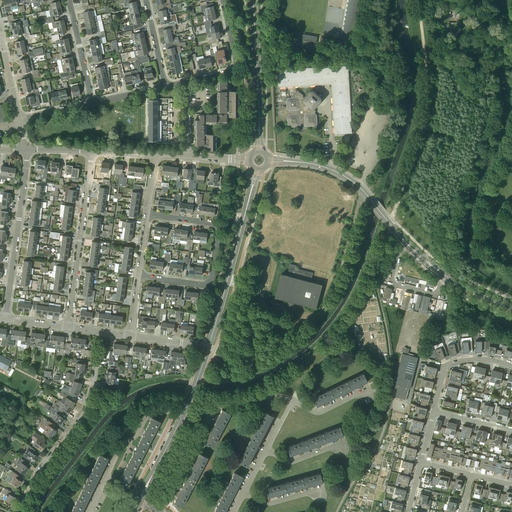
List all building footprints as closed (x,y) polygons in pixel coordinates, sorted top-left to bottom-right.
[(12,11),(11,7),(9,0),(3,0),(4,6),(1,7),(3,17),(7,17),(6,13),(12,11)] [(37,9),(41,8),(40,5),(39,2),(36,3),(35,0),(28,0),(30,3),(33,2),(34,7),(37,6),(37,9)] [(50,0),(49,0),(43,2),(44,5),(49,3),(51,10),(61,8),(59,1),(55,2),(54,0),(50,0)] [(125,2),(124,0),(123,0),(118,1),(119,4),(124,3),(125,6),(128,6),(128,9),(137,7),(136,1),(130,2),(130,1),(125,2)] [(346,0),(341,35),(356,37),(362,0),(346,0)] [(205,15),(215,13),(214,6),(208,7),(207,4),(200,6),(201,9),(202,12),(204,12),(205,15)] [(160,18),(170,15),(171,15),(171,12),(167,13),(166,9),(172,8),(171,5),(164,7),(165,10),(159,11),(160,18)] [(82,13),(84,18),(93,16),(92,11),(95,10),(94,7),(88,9),(89,12),(82,13)] [(50,16),(52,16),(62,14),(61,8),(51,10),(49,10),(50,16)] [(215,13),(205,15),(206,21),(204,22),(205,25),(212,23),(211,20),(217,19),(215,13)] [(171,18),(170,15),(160,18),(162,24),(168,23),(168,26),(175,24),(175,21),(174,17),(171,18)] [(85,24),(97,21),(96,16),(93,16),(84,18),(85,24)] [(140,17),(128,20),(129,25),(125,26),(125,27),(123,28),(123,31),(138,28),(137,24),(141,23),(140,17)] [(11,23),(12,30),(21,28),(25,27),(23,20),(21,21),(20,18),(14,19),(13,18),(8,19),(8,23),(14,21),(14,22),(11,23)] [(53,29),(57,28),(65,26),(63,20),(54,22),(53,19),(47,20),(48,23),(52,22),(53,29)] [(86,29),(99,26),(97,21),(85,24),(86,29)] [(207,34),(208,34),(220,32),(218,25),(212,26),(212,23),(205,25),(207,34)] [(165,37),(172,35),(174,34),(173,28),(176,27),(175,24),(168,26),(169,29),(163,30),(165,37)] [(66,32),(65,26),(57,28),(58,31),(54,32),(55,35),(51,36),(51,39),(59,37),(58,34),(66,32)] [(100,32),(99,26),(86,29),(87,35),(98,32),(98,35),(105,34),(104,31),(100,32)] [(22,34),(21,28),(12,30),(14,36),(22,34)] [(221,38),(220,32),(208,34),(209,38),(213,37),(213,40),(208,41),(209,44),(211,43),(219,42),(218,39),(221,38)] [(90,46),(99,44),(102,43),(101,38),(105,37),(105,34),(98,35),(99,38),(89,40),(90,46)] [(316,43),(317,39),(318,37),(304,34),(302,44),(295,43),(294,50),(315,54),(316,47),(311,46),(312,42),(316,43)] [(172,35),(165,37),(166,43),(172,42),(173,45),(179,43),(179,40),(174,41),(173,38),(172,35)] [(59,43),(60,47),(69,45),(67,38),(60,40),(59,37),(51,39),(52,42),(56,41),(57,44),(59,43)] [(178,47),(180,46),(179,43),(173,45),(173,48),(167,49),(169,55),(176,54),(182,53),(181,49),(178,50),(178,47)] [(69,45),(60,47),(62,53),(55,54),(56,57),(62,56),(63,56),(63,53),(70,51),(69,45)] [(26,53),(28,52),(28,55),(34,54),(43,52),(42,47),(33,49),(33,51),(29,52),(28,46),(24,46),(17,48),(18,54),(26,53)] [(146,48),(137,50),(134,51),(135,57),(131,58),(127,59),(128,62),(135,61),(138,60),(147,58),(147,54),(148,54),(146,48)] [(223,51),(218,52),(214,53),(214,56),(215,59),(218,58),(219,64),(227,63),(225,56),(224,56),(223,51)] [(31,58),(35,57),(34,54),(28,55),(29,58),(19,60),(21,67),(32,64),(31,58)] [(176,54),(169,55),(170,62),(178,60),(176,54)] [(62,59),(62,56),(56,57),(56,60),(60,59),(62,66),(73,63),(72,57),(62,59)] [(211,58),(204,59),(206,67),(212,66),(211,58)] [(206,67),(204,59),(198,61),(200,69),(206,67)] [(172,68),(179,66),(178,60),(170,62),(172,68)] [(113,61),(111,61),(104,63),(105,66),(95,68),(96,73),(108,71),(107,65),(113,64),(113,61)] [(74,69),(73,63),(62,66),(63,72),(59,73),(60,77),(61,77),(65,76),(72,75),(75,74),(75,71),(71,72),(71,70),(74,69)] [(32,74),(38,72),(38,70),(37,70),(34,70),(32,64),(21,67),(22,73),(32,71),(32,74)] [(179,66),(172,68),(173,75),(181,73),(179,66)] [(348,66),(278,70),(279,88),(332,84),(334,134),(352,133),(348,66)] [(137,67),(138,71),(131,73),(133,84),(140,82),(138,73),(141,72),(140,67),(137,67)] [(144,70),(145,73),(147,81),(153,79),(151,69),(144,70)] [(110,76),(108,71),(96,73),(97,79),(109,76),(110,76)] [(130,71),(126,72),(126,75),(124,76),(126,85),(133,84),(131,73),(130,71)] [(57,89),(58,91),(60,100),(67,98),(66,93),(69,92),(66,79),(65,76),(61,77),(64,87),(57,89)] [(109,76),(97,79),(98,84),(110,81),(109,76)] [(22,86),(30,84),(28,78),(21,79),(22,86)] [(113,87),(116,86),(114,80),(110,81),(98,84),(100,89),(113,87)] [(215,140),(215,137),(216,137),(216,134),(207,135),(207,130),(207,129),(207,123),(212,123),(212,122),(215,122),(215,123),(220,123),(220,122),(222,122),(222,123),(228,123),(228,117),(239,117),(239,112),(238,112),(238,109),(239,109),(239,102),(238,102),(238,99),(239,99),(239,96),(238,96),(238,94),(239,94),(239,91),(228,91),(228,81),(218,81),(218,87),(219,87),(219,89),(218,89),(218,97),(219,97),(219,99),(218,99),(218,107),(219,107),(219,110),(218,110),(218,112),(212,112),(207,112),(207,110),(203,110),(203,112),(194,112),(194,115),(200,114),(200,119),(196,119),(196,122),(197,122),(196,124),(196,130),(197,130),(197,132),(196,132),(196,140),(197,140),(197,143),(196,143),(196,145),(207,145),(207,150),(216,150),(216,145),(215,145),(215,142),(216,142),(216,140),(215,140)] [(34,83),(30,84),(22,86),(23,92),(32,90),(33,93),(39,92),(38,89),(35,90),(34,83)] [(80,94),(78,86),(77,83),(70,85),(71,87),(72,92),(73,97),(74,97),(74,96),(80,94)] [(60,100),(58,91),(50,92),(52,102),(60,100)] [(322,98),(314,91),(313,91),(311,91),(304,98),(303,97),(303,95),(299,91),(296,91),(292,96),(292,98),(288,98),(286,100),(287,106),(283,107),(279,112),(279,115),(284,120),(287,119),(288,126),(290,128),(299,127),(301,125),(301,124),(304,124),(305,125),(307,127),(316,126),(318,124),(317,115),(315,113),(314,113),(314,110),(322,101),(322,98)] [(26,104),(30,104),(31,106),(39,104),(38,95),(40,95),(40,92),(39,92),(33,93),(31,93),(32,96),(25,98),(26,104)] [(48,169),(44,169),(45,161),(38,160),(38,162),(36,162),(35,163),(34,169),(36,169),(40,170),(40,172),(42,173),(42,174),(43,174),(43,177),(43,182),(46,183),(48,169)] [(61,170),(58,170),(59,163),(52,162),(50,171),(57,171),(56,178),(60,178),(61,170)] [(108,173),(109,163),(102,162),(100,172),(108,173)] [(64,174),(71,175),(72,165),(72,166),(69,165),(69,164),(65,164),(64,174)] [(115,164),(114,172),(121,173),(122,165),(115,164)] [(72,165),(71,175),(71,177),(78,177),(79,170),(80,170),(80,166),(76,165),(75,166),(72,165)] [(7,177),(8,167),(2,166),(1,171),(0,171),(0,172),(0,174),(0,175),(0,177),(3,178),(3,177),(7,177)] [(128,166),(127,175),(134,176),(136,167),(128,166)] [(170,175),(171,167),(164,166),(163,174),(170,175)] [(15,169),(8,167),(7,177),(9,178),(8,179),(13,180),(15,169)] [(142,177),(143,168),(136,167),(134,176),(142,177)] [(179,168),(171,167),(170,175),(178,176),(179,168)] [(185,168),(184,176),(183,179),(190,180),(190,179),(191,179),(191,177),(192,169),(185,168)] [(197,183),(204,184),(205,171),(198,170),(197,180),(194,180),(193,187),(196,188),(197,183)] [(218,179),(219,173),(216,173),(216,172),(215,172),(215,173),(211,173),(210,181),(207,180),(207,184),(213,186),(220,186),(221,180),(218,179)] [(99,187),(98,193),(106,194),(107,189),(110,189),(111,186),(109,185),(102,184),(102,188),(99,187)] [(9,189),(5,189),(1,189),(0,194),(3,195),(2,198),(12,200),(12,197),(10,197),(10,193),(9,193),(9,189)] [(188,196),(187,204),(186,212),(193,213),(194,205),(193,205),(194,197),(188,196)] [(0,217),(9,219),(9,216),(7,216),(8,212),(6,212),(6,209),(7,209),(4,208),(4,205),(9,206),(9,202),(11,203),(12,200),(2,198),(2,202),(0,201),(0,217)] [(167,198),(167,201),(165,209),(173,210),(174,202),(170,201),(171,198),(167,198)] [(158,208),(165,209),(167,201),(159,200),(158,208)] [(214,216),(215,213),(218,213),(219,204),(209,203),(208,205),(207,215),(214,216)] [(200,214),(207,215),(208,205),(204,205),(204,206),(201,205),(200,209),(200,214)] [(0,226),(3,227),(4,225),(6,225),(6,221),(9,221),(9,219),(0,217),(0,226)] [(162,227),(156,226),(154,236),(161,237),(162,227)] [(171,237),(168,236),(169,228),(162,227),(161,237),(161,239),(167,240),(167,243),(170,244),(171,237)] [(173,239),(180,240),(182,229),(175,229),(175,231),(172,231),(171,237),(170,244),(173,244),(173,239)] [(188,230),(182,229),(180,240),(184,241),(184,242),(185,243),(187,243),(186,246),(189,246),(190,239),(191,234),(188,233),(188,230)] [(49,240),(53,240),(53,238),(59,239),(60,233),(50,232),(49,237),(49,240)] [(99,249),(105,250),(109,250),(110,247),(103,246),(99,245),(100,243),(92,241),(91,248),(99,249)] [(195,274),(197,263),(193,262),(193,266),(190,266),(189,273),(195,274)] [(197,263),(195,274),(202,275),(204,264),(197,263)] [(119,264),(117,273),(127,274),(127,271),(129,271),(130,265),(119,264)] [(285,305),(304,310),(306,306),(316,309),(323,285),(311,282),(313,273),(296,268),(297,266),(290,264),(287,275),(281,274),(275,298),(286,301),(285,305)] [(97,271),(90,269),(85,269),(85,271),(86,271),(85,277),(93,278),(96,279),(97,271)] [(52,292),(58,293),(59,290),(61,291),(61,285),(54,283),(53,290),(52,292)] [(147,286),(146,297),(151,297),(152,298),(153,294),(154,287),(147,286)] [(163,294),(162,296),(161,303),(164,304),(165,296),(172,297),(173,289),(167,288),(166,294),(163,294)] [(179,298),(178,304),(181,304),(182,299),(182,296),(179,296),(180,290),(173,289),(172,297),(171,302),(175,302),(176,297),(179,298)] [(392,290),(386,289),(384,298),(390,300),(392,290)] [(85,301),(88,301),(91,302),(93,302),(95,291),(91,290),(91,291),(83,290),(82,296),(86,296),(85,301)] [(411,295),(403,293),(401,303),(408,305),(411,295)] [(430,298),(423,296),(420,309),(427,311),(430,298)] [(41,313),(43,302),(43,300),(40,299),(39,301),(33,300),(32,309),(35,310),(35,313),(41,313)] [(441,316),(444,302),(437,301),(434,314),(441,316)] [(93,312),(86,312),(85,319),(92,320),(92,317),(95,317),(96,312),(96,310),(93,309),(93,312)] [(103,322),(104,314),(98,313),(99,312),(96,312),(95,317),(95,318),(98,318),(97,321),(103,322)] [(159,320),(160,314),(157,313),(156,318),(150,317),(148,328),(155,329),(156,320),(159,320)] [(148,328),(150,317),(143,316),(143,319),(139,318),(139,323),(142,324),(142,327),(148,328)] [(8,342),(9,335),(5,334),(6,329),(0,328),(0,337),(2,337),(1,341),(8,342)] [(12,335),(9,335),(8,342),(14,343),(14,339),(18,340),(19,331),(12,330),(12,335)] [(27,345),(28,338),(25,337),(25,332),(19,331),(18,340),(21,340),(21,344),(27,345)] [(31,338),(28,338),(27,345),(33,346),(33,342),(37,342),(38,333),(32,332),(31,338)] [(36,346),(40,347),(46,347),(47,340),(44,340),(45,334),(38,333),(37,342),(36,346)] [(51,335),(50,341),(47,340),(46,347),(52,348),(55,349),(57,336),(51,335)] [(65,350),(66,343),(63,342),(64,337),(57,336),(55,349),(59,349),(65,350)] [(65,350),(70,351),(73,349),(77,350),(77,347),(78,339),(71,338),(71,343),(66,343),(65,350)] [(78,339),(77,347),(77,350),(80,351),(80,352),(83,353),(83,355),(91,357),(91,350),(84,349),(84,348),(85,340),(78,339)] [(472,341),(462,342),(463,353),(469,352),(469,349),(472,349),(472,341)] [(482,349),(485,349),(486,342),(486,341),(476,341),(475,352),(482,352),(482,349)] [(501,355),(502,351),(502,350),(496,349),(496,347),(490,346),(490,342),(486,342),(485,349),(489,349),(488,353),(501,355)] [(460,350),(458,343),(448,345),(451,356),(457,354),(456,351),(460,350)] [(110,351),(109,356),(112,357),(112,355),(119,355),(119,352),(120,345),(114,344),(113,351),(110,351)] [(511,358),(511,351),(507,350),(508,346),(503,345),(502,350),(502,351),(506,352),(504,356),(511,358)] [(447,353),(445,346),(435,350),(439,360),(445,358),(444,355),(447,353)] [(146,348),(139,347),(138,355),(141,356),(141,359),(144,360),(143,366),(146,366),(147,359),(144,359),(146,348)] [(420,351),(414,350),(412,356),(402,353),(394,385),(396,385),(393,397),(406,400),(409,389),(410,389),(420,351)] [(184,364),(185,364),(185,359),(183,359),(184,353),(177,352),(176,360),(176,364),(184,365),(184,364)] [(0,367),(6,371),(11,361),(9,360),(5,358),(0,355),(0,367)] [(427,380),(432,381),(433,378),(435,378),(436,373),(434,372),(435,368),(427,365),(425,372),(428,373),(427,380)] [(104,377),(115,378),(116,372),(116,369),(123,370),(123,367),(117,366),(116,368),(111,367),(110,371),(107,371),(107,375),(105,374),(104,377)] [(473,377),(478,378),(481,367),(476,366),(474,372),(471,372),(469,378),(473,378),(473,377)] [(483,381),(486,382),(488,376),(484,375),(486,369),(481,367),(478,378),(483,379),(483,381)] [(452,370),(450,375),(461,377),(462,373),(464,373),(465,370),(459,369),(458,372),(452,370)] [(490,381),(495,382),(497,372),(492,370),(491,377),(488,376),(486,382),(489,383),(490,381)] [(497,372),(495,382),(494,386),(499,387),(500,385),(503,386),(504,380),(501,379),(503,373),(497,372)] [(347,381),(351,390),(358,386),(359,388),(362,387),(361,385),(368,381),(364,373),(347,381)] [(460,382),(461,377),(450,375),(449,379),(456,381),(455,384),(461,385),(462,382),(460,382)] [(506,385),(511,386),(511,384),(511,375),(509,375),(507,381),(504,380),(503,386),(506,387),(506,385)] [(115,378),(104,377),(104,379),(106,379),(105,383),(111,384),(111,387),(105,386),(105,389),(115,390),(116,384),(114,384),(115,378)] [(431,386),(432,381),(427,380),(423,379),(422,385),(425,386),(423,393),(428,395),(429,391),(431,392),(433,386),(431,386)] [(73,381),(72,387),(82,390),(82,388),(81,387),(82,383),(73,381)] [(341,395),(342,396),(345,395),(345,393),(351,390),(347,381),(330,390),(335,398),(341,395)] [(461,385),(455,384),(454,387),(448,385),(447,390),(459,393),(461,385)] [(82,390),(72,387),(66,385),(63,393),(67,394),(68,392),(70,393),(76,395),(78,395),(79,392),(81,392),(82,390)] [(325,405),(329,403),(328,401),(335,398),(330,390),(313,398),(318,406),(325,403),(325,405)] [(451,399),(457,400),(459,393),(447,390),(446,394),(452,396),(451,399)] [(428,395),(423,393),(420,392),(418,399),(422,400),(420,407),(425,408),(426,405),(428,405),(429,400),(427,399),(428,395)] [(67,398),(66,397),(64,396),(61,401),(62,402),(73,409),(75,407),(73,406),(75,402),(67,398)] [(471,412),(474,401),(469,400),(470,399),(467,398),(465,404),(468,405),(467,411),(471,412)] [(455,408),(457,400),(451,399),(450,402),(444,400),(443,405),(455,408)] [(474,401),(471,412),(476,413),(477,407),(480,408),(482,402),(479,401),(478,403),(474,401)] [(62,413),(64,410),(69,413),(71,410),(72,411),(73,409),(62,402),(59,407),(54,404),(53,407),(58,410),(62,413)] [(482,402),(480,408),(483,409),(482,415),(486,416),(489,405),(485,404),(485,403),(482,402)] [(60,424),(61,424),(64,419),(57,413),(58,410),(53,407),(46,403),(46,404),(44,406),(44,407),(52,412),(51,413),(55,415),(52,418),(60,424)] [(489,405),(486,416),(491,417),(493,411),(496,412),(497,406),(494,405),(494,406),(489,405)] [(418,413),(417,420),(422,421),(423,418),(425,419),(426,413),(424,413),(425,408),(420,407),(416,406),(415,412),(418,413)] [(497,406),(496,412),(498,412),(497,419),(502,420),(504,409),(500,408),(500,406),(497,406)] [(217,419),(213,426),(221,430),(230,414),(222,409),(218,416),(217,415),(215,418),(217,419)] [(504,409),(502,420),(506,421),(508,415),(511,415),(511,410),(511,409),(509,409),(509,410),(504,409)] [(271,427),(272,424),(271,423),(274,416),(266,412),(257,429),(266,433),(269,426),(271,427)] [(56,430),(51,427),(53,424),(44,417),(42,419),(44,421),(40,427),(44,430),(43,432),(48,436),(48,435),(51,437),(56,430)] [(155,431),(157,432),(158,429),(157,428),(160,422),(152,417),(143,434),(151,438),(155,431)] [(415,427),(413,434),(418,435),(419,432),(421,432),(423,427),(421,426),(422,421),(417,420),(413,419),(412,426),(415,427)] [(442,420),(437,419),(434,430),(439,431),(439,432),(442,433),(443,427),(440,427),(442,420)] [(446,428),(443,427),(442,433),(449,435),(450,434),(452,423),(448,422),(446,428)] [(457,424),(452,423),(450,434),(454,435),(454,436),(457,437),(458,431),(455,430),(457,424)] [(213,447),(221,430),(213,426),(210,433),(208,432),(206,435),(208,436),(205,443),(213,447)] [(461,432),(458,431),(457,437),(460,438),(460,436),(465,437),(468,427),(463,426),(461,432)] [(341,427),(323,433),(327,442),(334,439),(334,441),(338,440),(337,438),(344,435),(341,427)] [(472,428),(468,427),(465,437),(469,439),(469,440),(472,441),(474,435),(471,434),(472,428)] [(262,440),(266,433),(257,429),(249,445),(257,449),(260,443),(262,444),(264,440),(262,440)] [(476,436),(474,435),(472,441),(475,442),(475,440),(480,441),(483,431),(478,429),(476,436)] [(487,432),(483,431),(480,441),(485,442),(484,444),(487,445),(489,439),(486,438),(487,432)] [(46,444),(44,443),(46,440),(42,437),(35,432),(30,438),(35,441),(32,444),(41,450),(46,444)] [(306,440),(309,449),(316,446),(317,448),(320,447),(320,445),(327,442),(323,433),(306,440)] [(418,435),(413,434),(410,433),(408,439),(412,440),(410,447),(415,449),(416,445),(418,446),(419,440),(417,440),(418,435)] [(492,439),(489,439),(487,445),(490,445),(491,444),(495,445),(498,434),(493,433),(492,439)] [(143,434),(135,451),(143,455),(146,448),(148,449),(150,446),(148,445),(151,438),(143,434)] [(500,446),(499,448),(499,449),(502,450),(502,448),(504,443),(501,442),(502,435),(498,434),(495,445),(500,446)] [(507,443),(504,443),(502,448),(505,449),(506,448),(510,449),(511,441),(511,437),(508,437),(507,443)] [(309,449),(306,440),(288,447),(291,456),(299,453),(299,455),(303,453),(302,452),(309,449)] [(432,458),(436,459),(439,447),(434,446),(435,444),(431,443),(427,456),(431,457),(431,456),(432,456),(432,458)] [(27,449),(23,455),(33,462),(37,456),(32,453),(35,449),(26,444),(24,446),(27,449)] [(257,449),(249,445),(240,462),(248,466),(252,459),(253,460),(255,457),(253,456),(257,449)] [(410,447),(406,446),(405,453),(408,454),(406,461),(411,462),(412,459),(414,459),(416,454),(414,453),(415,449),(410,447)] [(439,447),(436,459),(439,459),(439,458),(444,459),(445,459),(447,450),(448,447),(444,446),(443,449),(439,447)] [(445,459),(444,459),(444,460),(448,461),(448,460),(453,461),(455,452),(456,449),(452,448),(451,451),(447,450),(445,459)] [(453,461),(452,463),(456,463),(456,462),(461,463),(463,454),(464,454),(464,451),(460,450),(460,453),(455,452),(453,461)] [(135,451),(126,467),(134,471),(138,465),(139,466),(141,463),(139,462),(143,455),(135,451)] [(472,456),(473,453),(469,452),(468,455),(464,454),(463,454),(461,463),(461,465),(464,466),(465,464),(469,465),(472,456)] [(190,470),(199,474),(207,457),(199,453),(196,460),(194,459),(192,462),(194,463),(190,470)] [(100,454),(91,471),(100,475),(103,468),(105,469),(106,466),(105,465),(108,458),(100,454)] [(480,458),(481,455),(477,454),(476,457),(472,456),(469,465),(469,467),(473,468),(473,466),(477,467),(478,467),(480,458)] [(24,460),(18,456),(14,463),(18,466),(16,469),(24,475),(28,468),(26,467),(26,466),(22,463),(24,460)] [(488,460),(489,460),(489,457),(485,456),(485,459),(480,458),(478,467),(477,467),(477,469),(481,470),(481,468),(486,469),(488,460)] [(497,462),(497,459),(494,458),(493,461),(489,460),(488,460),(486,469),(485,471),(489,472),(490,470),(494,471),(497,462)] [(406,461),(403,460),(401,466),(405,467),(403,474),(400,473),(399,474),(408,476),(409,473),(411,473),(412,468),(410,467),(411,462),(406,461)] [(505,464),(506,462),(502,461),(501,463),(497,462),(494,471),(494,473),(497,474),(498,472),(502,473),(503,473),(505,464)] [(511,471),(511,463),(510,463),(509,465),(505,464),(503,473),(502,473),(502,475),(506,476),(506,474),(511,475),(511,476),(511,471)] [(129,481),(131,482),(132,479),(131,478),(134,471),(126,467),(117,484),(126,488),(129,481)] [(185,476),(184,479),(185,480),(182,486),(190,491),(199,474),(190,470),(187,476),(185,476)] [(18,487),(21,481),(17,479),(19,475),(11,471),(9,475),(10,476),(7,480),(11,482),(18,487)] [(100,475),(91,471),(83,488),(91,492),(95,485),(97,486),(98,483),(96,482),(100,475)] [(429,483),(433,484),(434,478),(431,477),(433,472),(427,471),(424,481),(430,482),(429,483)] [(239,487),(241,484),(239,483),(243,477),(235,472),(226,489),(234,493),(238,486),(239,487)] [(303,478),(305,487),(313,485),(313,487),(317,486),(316,484),(323,482),(321,473),(303,478)] [(407,481),(408,476),(399,474),(398,480),(401,481),(399,488),(396,487),(399,488),(405,490),(406,486),(408,487),(409,481),(407,481)] [(434,478),(433,484),(435,485),(436,485),(436,484),(442,485),(444,475),(439,474),(437,479),(434,478)] [(450,477),(444,475),(442,485),(448,487),(447,488),(451,489),(452,482),(449,482),(450,477)] [(305,487),(303,478),(285,483),(287,492),(295,490),(295,492),(299,491),(298,489),(305,487)] [(452,482),(451,489),(454,490),(454,488),(460,490),(462,480),(456,478),(455,483),(452,482)] [(277,497),(280,496),(280,494),(287,492),(285,483),(267,488),(269,497),(277,495),(277,497)] [(483,497),(485,491),(482,490),(483,485),(477,483),(475,493),(480,495),(480,496),(483,497)] [(177,492),(175,495),(177,496),(173,503),(181,507),(190,491),(182,486),(178,493),(177,492)] [(485,491),(483,497),(487,498),(487,496),(492,498),(495,488),(489,486),(488,491),(485,491)] [(404,494),(405,490),(399,488),(396,487),(395,493),(398,494),(396,501),(393,501),(401,503),(402,500),(404,500),(406,495),(404,494)] [(6,496),(7,497),(5,500),(12,504),(13,501),(14,502),(17,497),(15,496),(16,494),(5,488),(2,493),(6,495),(6,496)] [(88,503),(90,500),(88,499),(91,492),(83,488),(75,505),(83,509),(87,502),(88,503)] [(498,501),(501,501),(503,495),(500,494),(501,489),(495,488),(492,498),(498,499),(498,501)] [(231,504),(232,501),(231,500),(234,493),(226,489),(217,506),(226,510),(229,503),(231,504)] [(419,495),(419,497),(428,499),(429,493),(421,491),(420,495),(419,495)] [(503,495),(501,501),(504,502),(505,501),(510,502),(511,495),(511,492),(507,491),(506,496),(503,495)] [(449,498),(448,504),(457,507),(457,505),(457,504),(458,500),(454,499),(454,497),(448,495),(447,498),(449,498)] [(428,499),(419,497),(418,499),(419,499),(418,503),(422,504),(421,507),(428,508),(429,509),(430,509),(432,500),(428,499)] [(401,503),(393,501),(391,507),(394,508),(393,511),(401,511),(402,508),(400,508),(401,503)] [(470,508),(469,510),(478,511),(480,506),(482,507),(482,504),(476,502),(475,505),(471,504),(470,508)]
